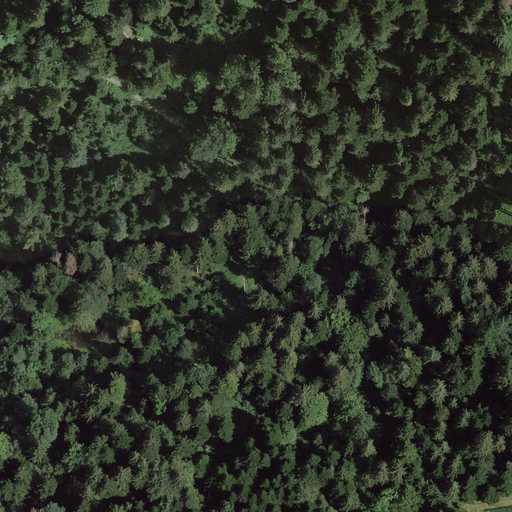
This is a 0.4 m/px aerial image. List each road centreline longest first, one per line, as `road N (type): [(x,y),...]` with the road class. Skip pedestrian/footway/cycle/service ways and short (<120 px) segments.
road 1 (track): [(20,0),(54,39),(188,136),(211,168),(246,286),(238,335),(215,367)]
road 2 (track): [(0,383),(215,367)]
road 3 (track): [(89,511),(115,471),(215,367)]
road 4 (track): [(511,430),(453,468),(430,511)]
